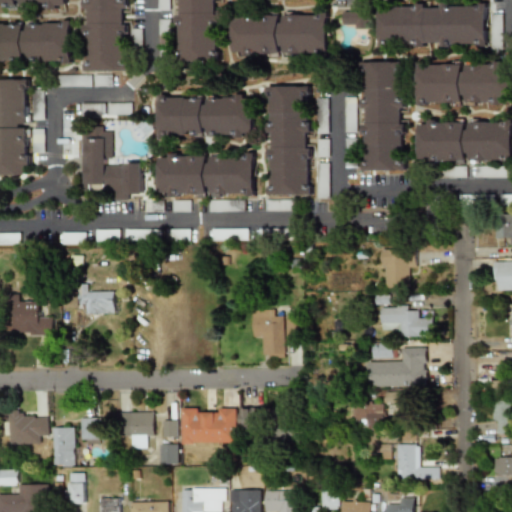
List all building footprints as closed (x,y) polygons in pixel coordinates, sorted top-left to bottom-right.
[(0,0),(0,8),(68,9),(68,0),(0,0)] [(129,0),(86,0),(86,70),(129,70),(129,0)] [(158,0),(159,10),(170,10),(170,0),(158,0)] [(220,0),(178,0),(178,62),(220,62),(220,0)] [(488,4),(379,4),(379,47),(488,47),(488,4)] [(354,30),(368,29),(368,11),(342,12),(343,23),(354,23),(354,30)] [(329,13),(233,13),(233,56),(329,55),(329,13)] [(159,35),(170,35),(170,19),(159,19),(159,35)] [(0,62),(74,61),(73,21),(0,21),(0,62)] [(404,171),(405,62),(363,61),(362,170),(404,171)] [(509,62),(417,63),(417,105),(509,105),(509,62)] [(91,75),(59,76),(59,87),(91,86),(91,75)] [(113,75),(94,75),(94,87),(113,86),(113,75)] [(30,79),(0,79),(0,175),(31,175),(31,150),(44,150),(44,128),(30,128),(30,79)] [(309,196),(310,86),(268,86),(267,196),(309,196)] [(254,94),(158,95),(159,138),(255,138),(254,94)] [(511,119),(418,119),(418,160),(511,161),(511,119)] [(83,130),(82,190),(114,190),(114,198),(145,198),(145,163),(113,163),(113,130),(83,130)] [(159,154),(159,196),(255,196),(255,154),(159,154)] [(294,211),(294,200),(265,199),(265,210),(294,211)] [(209,212),(243,211),(243,200),(209,200),(209,212)] [(511,213),(495,213),(495,239),(505,239),(505,244),(511,244),(511,213)] [(410,288),(410,268),(415,268),(415,249),(382,249),(382,288),(410,288)] [(511,290),(511,260),(494,260),(494,290),(511,290)] [(114,290),(87,290),(87,311),(114,311),(114,290)] [(54,335),(54,314),(42,314),(42,303),(20,303),(21,294),(9,294),(9,334),(54,335)] [(381,326),(401,327),(400,336),(432,336),(432,316),(418,316),(418,305),(381,305),(381,326)] [(302,315),(285,315),(285,310),(253,310),(253,336),(265,336),(265,357),(285,357),(285,340),(303,339),(302,315)] [(427,347),(403,347),(403,359),(393,359),(393,343),(370,343),(370,386),(427,386),(427,347)] [(406,392),(386,392),(386,403),(406,402),(406,392)] [(493,400),(493,433),(511,433),(511,400),(493,400)] [(354,401),(354,419),(364,419),(364,428),(384,428),(384,401),(354,401)] [(237,443),(237,407),(182,407),(182,443),(237,443)] [(259,407),(241,407),(241,429),(259,429),(259,407)] [(275,443),(300,443),(300,407),(275,407),(275,443)] [(50,418),(39,418),(39,412),(9,411),(9,442),(40,443),(41,433),(50,433),(50,418)] [(154,411),(123,411),(123,437),(133,437),(133,448),(146,448),(146,438),(154,438),(154,411)] [(102,417),(81,417),(81,443),(102,443),(102,417)] [(163,437),(178,437),(178,420),(163,420),(163,437)] [(76,427),(53,427),(53,466),(76,466),(76,427)] [(160,443),(160,464),(179,464),(179,443),(160,443)] [(421,443),(398,443),(398,477),(421,477),(421,443)] [(495,476),(511,476),(511,458),(495,458),(495,476)] [(86,503),(86,482),(69,482),(69,503),(86,503)] [(47,511),(47,483),(19,483),(19,494),(0,494),(0,511),(47,511)] [(176,511),(206,511),(206,510),(226,510),(226,487),(185,487),(185,498),(176,498),(176,511)] [(261,511),(261,489),(231,489),(231,511),(261,511)] [(286,490),(265,490),(265,511),(276,511),(297,511),(297,500),(286,500),(286,490)] [(338,509),(338,490),(322,490),(322,509),(338,509)] [(121,511),(121,497),(98,497),(98,511),(121,511)] [(416,511),(416,497),(396,497),(396,506),(387,506),(387,511),(416,511)] [(341,511),(371,511),(371,500),(341,500),(341,511)] [(169,511),(169,501),(130,501),(130,511),(169,511)]
